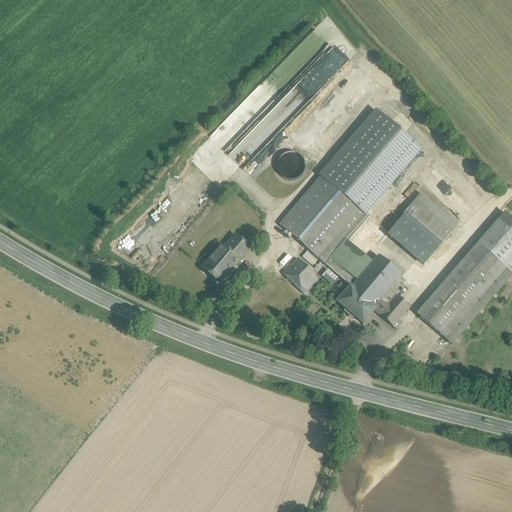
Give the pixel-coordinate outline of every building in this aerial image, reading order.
[(312,94),(347,60),(336,49),(306,78),(312,84),(307,89),(312,94)] [(321,175),(321,176),(322,176),(360,208),(365,213),(420,149),(376,111),(321,175)] [(281,156),(278,162),(277,168),(280,174),(285,179),(291,180),(298,178),(302,174),(305,167),(304,161),(300,156),(294,153),(287,153),(281,156)] [(322,176),(321,176),(279,225),(317,257),(360,208),(322,176)] [(457,225),(421,194),(414,202),(451,234),(457,225)] [(464,206),(466,208),(461,214),(467,219),(481,203),(473,196),(464,206)] [(451,234),(414,202),(403,215),(440,247),(451,234)] [(160,207),(137,229),(142,234),(165,212),(160,207)] [(360,208),(317,257),(325,264),(331,258),(345,241),(367,215),(365,213),(360,208)] [(511,220),(505,214),(498,222),(511,234),(511,220)] [(440,247),(403,215),(388,233),(425,265),(440,247)] [(511,274),(511,234),(498,222),(417,314),(452,344),(511,274)] [(128,253),(138,240),(129,234),(120,247),(128,253)] [(250,249),(235,236),(225,248),(239,261),(239,262),(250,249)] [(373,263),(345,241),(331,258),(358,281),(373,263)] [(222,246),(203,267),(211,274),(213,274),(221,281),(239,261),(225,248),(222,246)] [(358,281),(352,288),(373,306),(394,281),(400,274),(379,256),(373,263),(358,281)] [(312,273),(297,258),(283,273),(304,294),(318,279),(311,274),(312,273)] [(358,281),(331,258),(325,264),(350,287),(350,286),(352,288),(358,281)] [(394,281),(373,306),(376,308),(374,311),(379,315),(396,296),(397,296),(403,289),(394,281)] [(352,288),(350,286),(350,287),(337,302),(363,324),(374,311),(376,308),(373,306),(352,288)] [(396,296),(379,315),(393,327),(410,308),(397,296),(396,296)]
